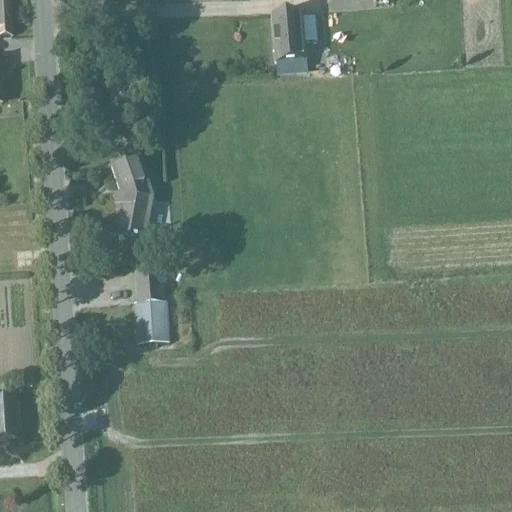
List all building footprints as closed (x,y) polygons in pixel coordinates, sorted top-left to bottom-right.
[(0,0),(0,39),(12,39),(8,0),(0,0)] [(278,78),(280,78),(307,76),(306,62),(305,44),(317,43),(314,17),(302,18),(302,15),(272,18),(276,65),(277,65),(278,78)] [(119,238),(143,243),(151,200),(138,159),(114,167),(126,202),(119,238)] [(171,345),(169,308),(164,308),(164,305),(162,271),(137,272),(139,306),(135,307),(138,348),(171,345)] [(0,441),(18,441),(16,403),(0,403),(0,441)]
